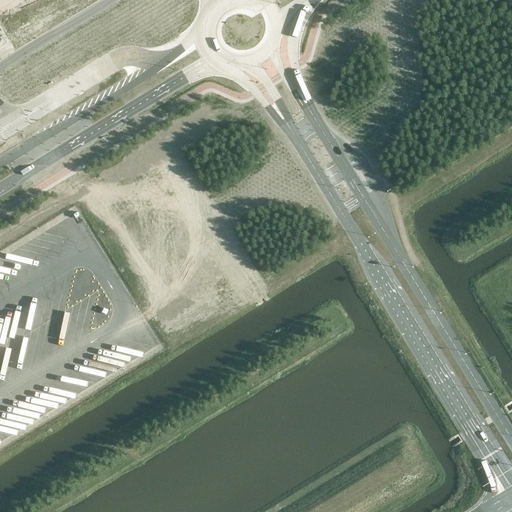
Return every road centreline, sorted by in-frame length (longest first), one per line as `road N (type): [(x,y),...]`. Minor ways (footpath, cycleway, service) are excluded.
road 1 (tertiary): [(290,128),(511,489)]
road 2 (tertiary): [(511,440),(312,115)]
road 3 (tertiary): [(0,189),(211,60)]
road 4 (tertiary): [(199,34),(136,82),(0,162)]
road 5 (tertiary): [(312,115),(292,40),(313,0)]
